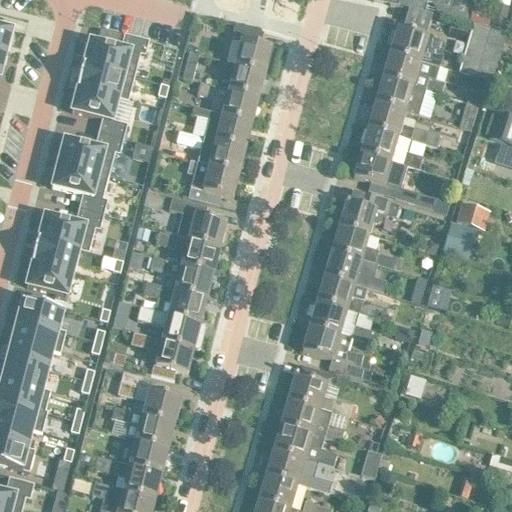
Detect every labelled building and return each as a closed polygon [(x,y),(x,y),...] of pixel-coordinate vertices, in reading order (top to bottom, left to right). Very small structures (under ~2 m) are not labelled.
[(426,0),(398,0),(397,8),(423,13),(426,0)] [(448,19),(452,0),(427,0),(426,5),(433,6),(437,13),(436,16),(448,19)] [(469,25),(473,0),(452,0),(448,19),(469,25)] [(495,0),(491,30),(505,33),(510,0),(495,0)] [(492,84),(501,52),(506,35),(473,26),(459,75),(492,84)] [(264,36),(235,28),(232,40),(242,43),(235,67),(266,75),(270,59),(266,58),(268,50),(272,51),(272,50),(261,47),(264,36)] [(390,28),(385,45),(393,47),(391,55),(395,57),(440,70),(444,55),(439,53),(442,43),(417,36),(408,33),(398,30),(390,28)] [(0,56),(6,58),(13,34),(0,30),(0,56)] [(90,44),(83,68),(134,81),(140,58),(145,60),(149,45),(124,39),(121,52),(90,44)] [(440,70),(395,57),(391,55),(386,72),(390,73),(388,81),(426,92),(430,80),(434,69),(440,71),(440,70)] [(192,84),(199,58),(189,56),(183,81),(192,84)] [(266,76),(266,75),(235,67),(229,92),(259,100),(263,85),(259,83),(261,75),(266,76)] [(83,68),(77,91),(119,102),(119,103),(128,106),(134,81),(83,68)] [(426,92),(388,81),(383,80),(378,97),(383,98),(380,106),(406,114),(406,115),(418,119),(426,92)] [(445,84),(430,80),(426,92),(442,97),(445,84)] [(214,101),(217,89),(200,84),(197,96),(214,101)] [(161,88),(158,100),(165,102),(169,90),(161,88)] [(259,101),(259,100),(229,92),(217,89),(214,101),(211,114),(253,125),(257,110),(253,109),(255,100),(259,101)] [(77,91),(71,116),(102,124),(98,138),(123,144),(127,129),(113,125),(119,103),(119,102),(77,91)] [(406,114),(380,106),(376,105),(371,122),(375,123),(373,131),(399,139),(406,115),(406,114)] [(478,109),(466,105),(459,131),(471,134),(478,109)] [(253,127),(253,125),(211,114),(194,110),(191,119),(208,124),(204,140),(216,142),(246,150),(250,135),(246,134),(248,125),(253,127)] [(498,115),(490,140),(511,147),(511,120),(498,115)] [(408,155),(411,144),(410,143),(398,140),(399,139),(373,131),(369,130),(364,147),(368,148),(366,156),(404,167),(408,155)] [(413,130),(410,143),(411,144),(437,151),(441,138),(413,130)] [(175,160),(181,134),(169,131),(163,157),(175,160)] [(64,143),(58,167),(109,180),(115,157),(119,159),(123,144),(98,138),(95,151),(64,143)] [(246,152),(246,150),(216,142),(209,168),(239,176),(244,160),(239,159),(242,151),(246,152)] [(511,150),(501,147),(495,167),(511,172),(511,150)] [(404,167),(366,156),(361,155),(356,172),(361,173),(358,181),(354,180),(354,181),(384,190),(384,187),(396,191),(397,191),(404,167)] [(423,160),(408,155),(404,167),(419,172),(423,160)] [(239,176),(209,168),(190,163),(187,176),(194,178),(188,202),(219,209),(221,199),(233,202),(237,185),(233,184),(235,176),(239,177),(239,176)] [(58,167),(51,191),(82,200),(79,213),(104,220),(107,205),(103,204),(109,180),(58,167)] [(468,190),(474,173),(467,171),(462,188),(468,190)] [(469,197),(497,206),(503,187),(475,178),(469,197)] [(436,202),(397,191),(396,191),(393,202),(433,213),(436,202)] [(399,209),(371,201),(351,195),(353,196),(350,205),(347,204),(342,221),(346,222),(344,230),(340,229),(339,230),(370,238),(373,227),(377,227),(380,227),(385,224),(386,222),(387,219),(396,222),(399,209)] [(227,225),(207,221),(205,220),(207,211),(188,206),(173,202),(170,214),(183,217),(177,239),(189,241),(221,250),(224,235),(220,234),(222,226),(226,227),(227,225)] [(456,225),(484,235),(491,215),(462,206),(456,225)] [(44,219),(38,243),(80,254),(79,255),(89,257),(95,233),(100,234),(104,220),(79,213),(75,227),(44,219)] [(463,260),(471,233),(452,228),(444,254),(463,260)] [(375,268),(379,254),(366,251),(370,238),(339,230),(335,246),(339,247),(337,255),(363,263),(362,264),(375,268)] [(177,238),(159,234),(156,248),(174,252),(177,238)] [(220,252),(221,250),(189,241),(182,268),(214,275),(218,260),(214,259),(216,250),(220,252)] [(38,243),(32,266),(74,277),(79,255),(80,254),(38,243)] [(325,279),(325,280),(367,292),(383,297),(387,285),(374,281),(378,269),(375,268),(362,264),(363,263),(337,255),(332,254),(327,271),(332,272),(329,280),(325,279)] [(394,259),(379,254),(375,268),(390,272),(394,259)] [(166,277),(169,265),(153,260),(150,273),(166,277)] [(115,263),(112,275),(120,277),(123,265),(115,263)] [(214,275),(182,268),(169,265),(166,277),(178,280),(175,292),(208,300),(212,285),(207,284),(209,276),(214,277),(214,275)] [(32,266),(26,291),(67,301),(74,277),(32,266)] [(367,292),(325,280),(320,296),(324,297),(322,305),(318,304),(317,305),(359,317),(383,324),(387,312),(364,305),(367,292)] [(160,303),(163,289),(146,285),(143,298),(160,303)] [(208,300),(175,292),(163,289),(160,303),(172,306),(168,318),(201,327),(205,310),(201,309),(203,301),(207,302),(208,300)] [(22,304),(17,325),(58,336),(59,335),(64,315),(22,304)] [(351,341),(355,328),(359,317),(317,305),(312,321),(310,329),(351,341)] [(432,333),(439,313),(427,309),(420,330),(432,333)] [(198,336),(201,327),(168,318),(140,311),(137,323),(165,331),(162,343),(194,352),(198,353),(201,351),(204,339),(202,336),(198,336)] [(102,313),(99,324),(107,326),(110,315),(102,313)] [(17,325),(12,345),(53,355),(53,356),(60,358),(66,337),(59,335),(58,336),(17,325)] [(372,333),(355,328),(351,341),(368,346),(372,333)] [(348,354),(351,341),(310,329),(305,345),(310,347),(307,355),(303,354),(302,355),(333,364),(344,367),(348,354)] [(97,333),(94,345),(102,347),(105,335),(97,333)] [(194,352),(162,343),(150,340),(134,336),(130,348),(159,355),(155,368),(153,367),(150,378),(174,384),(176,375),(188,377),(192,361),(188,359),(190,351),(194,352)] [(12,345),(6,364),(48,375),(53,356),(53,355),(12,345)] [(94,345),(91,357),(99,359),(102,347),(94,345)] [(425,355),(413,352),(411,360),(422,364),(425,355)] [(107,354),(104,366),(111,368),(114,356),(107,354)] [(364,359),(348,354),(344,367),(333,364),(330,373),(342,377),(362,382),(365,372),(361,371),(364,359)] [(6,364),(1,384),(43,395),(43,394),(48,375),(6,364)] [(334,389),(337,379),(300,369),(297,378),(296,378),(291,395),(295,396),(293,404),(331,416),(348,421),(352,408),(336,403),(335,404),(323,400),(327,387),(334,389)] [(87,373),(84,384),(92,386),(95,375),(87,373)] [(138,389),(140,390),(143,380),(124,375),(118,396),(135,400),(138,389)] [(1,384),(0,389),(0,404),(45,417),(45,415),(50,396),(43,394),(43,395),(1,384)] [(84,384),(81,396),(89,398),(92,386),(84,384)] [(182,401),(140,390),(138,389),(135,400),(147,403),(143,418),(175,426),(179,410),(175,409),(177,401),(181,402),(182,401)] [(331,416),(293,404),(288,403),(283,419),(288,421),(285,429),(312,437),(341,445),(344,433),(328,428),(331,416)] [(0,404),(0,425),(33,435),(33,436),(42,438),(47,416),(45,415),(45,417),(0,404)] [(129,426),(132,415),(115,411),(112,422),(129,426)] [(77,412),(74,424),(81,426),(84,414),(77,412)] [(175,426),(143,418),(132,415),(129,426),(125,440),(137,443),(169,451),(173,435),(168,434),(171,426),(175,427),(175,426)] [(74,424),(71,436),(78,438),(81,426),(74,424)] [(0,425),(0,447),(28,454),(28,453),(33,436),(33,435),(0,425)] [(320,453),(324,440),(312,437),(285,429),(281,428),(276,444),(280,446),(278,454),(305,462),(317,466),(320,453)] [(406,447),(418,451),(422,437),(411,433),(406,447)] [(122,452),(125,440),(108,435),(105,447),(122,452)] [(168,452),(169,451),(137,443),(130,468),(162,476),(166,460),(162,459),(164,451),(168,452)] [(0,447),(0,469),(29,477),(35,455),(28,453),(28,454),(0,447)] [(66,452),(63,463),(71,466),(74,454),(66,452)] [(305,462),(278,454),(274,453),(269,469),(273,471),(271,479),(266,478),(297,487),(305,462)] [(317,466),(334,470),(337,458),(320,453),(317,466)] [(162,477),(162,476),(130,468),(98,459),(94,472),(127,481),(124,494),(156,502),(160,485),(155,484),(157,476),(162,477)] [(63,463),(60,475),(68,477),(71,466),(63,463)] [(289,511),(297,487),(266,478),(261,494),(266,496),(263,504),(259,502),(259,503),(288,511),(289,511)] [(309,490),(329,496),(331,486),(312,480),(309,490)] [(468,502),(474,483),(464,480),(458,499),(468,502)] [(0,511),(22,511),(25,502),(30,503),(34,488),(9,482),(6,495),(0,493),(0,511)] [(95,486),(92,498),(104,502),(101,511),(152,511),(153,511),(149,510),(151,501),(155,503),(156,502),(124,494),(111,490),(95,486)] [(57,494),(52,511),(65,511),(70,497),(57,494)] [(288,511),(259,503),(256,511),(288,511)]
